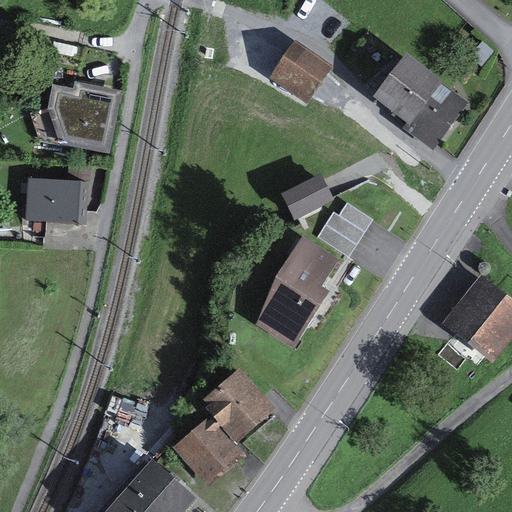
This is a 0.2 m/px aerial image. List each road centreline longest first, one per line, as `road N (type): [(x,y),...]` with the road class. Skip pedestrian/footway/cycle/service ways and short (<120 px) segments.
road 1 (primary): [(471,187),(257,511)]
road 2 (residential): [(471,187),(382,124),(347,69),(305,32),(230,0)]
